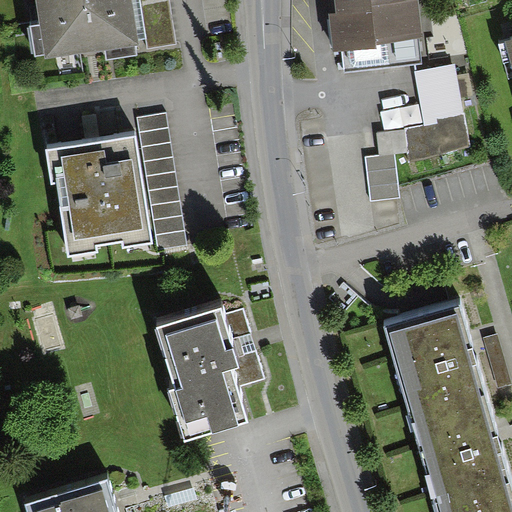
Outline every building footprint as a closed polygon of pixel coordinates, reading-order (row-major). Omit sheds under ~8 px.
[(178,51),(169,0),(25,0),(36,63),(98,53),(100,64),(178,51)] [(412,41),(406,0),(317,0),(323,48),(344,46),(347,70),(386,66),(384,44),(412,41)] [(511,38),(502,41),(511,80),(511,38)] [(466,156),(454,68),(415,74),(423,131),(382,136),(385,158),(369,161),(375,200),(403,196),(397,155),(407,154),(408,164),(466,156)] [(190,250),(167,116),(135,122),(138,136),(54,150),(71,255),(153,241),(155,256),(190,250)] [(472,346),(458,298),(382,319),(436,511),(511,511),(511,487),(497,435),(472,346)] [(256,411),(226,304),(163,321),(193,429),(256,411)] [(34,511),(118,511),(106,472),(30,495),(34,511)]
